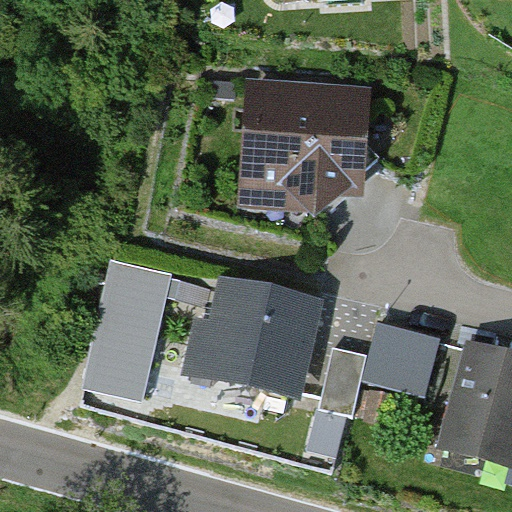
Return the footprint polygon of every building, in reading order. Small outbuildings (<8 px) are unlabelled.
[(382,0),(272,0),(273,14),(383,7),(382,0)] [(374,101),(248,89),(238,200),(364,212),(374,101)] [(143,398),(177,275),(122,261),(89,384),(143,398)] [(294,416),(322,309),(221,283),(193,390),(294,416)] [(511,493),(511,371),(456,356),(424,469),(511,493)] [(369,367),(334,359),(319,420),(355,428),(369,367)]
